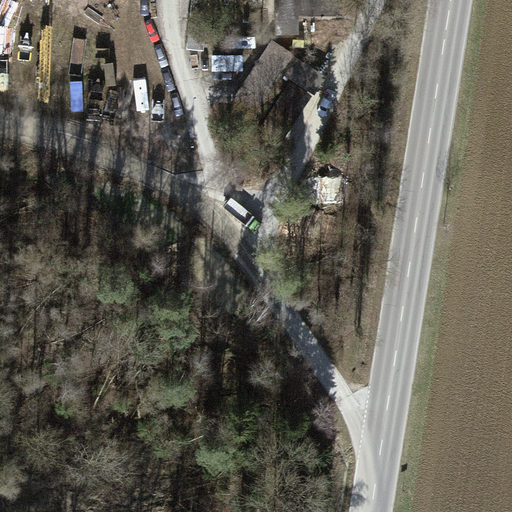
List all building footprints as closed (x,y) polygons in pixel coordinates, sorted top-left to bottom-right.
[(209,0),(192,0),(187,47),(204,49),(209,0)] [(338,0),(276,0),(278,34),(299,33),(299,15),(339,14),(338,0)] [(294,53),(277,42),(236,107),(254,118),(294,53)] [(296,56),(285,73),(310,89),(321,72),(296,56)] [(313,96),(292,83),(265,127),(286,139),(313,96)]
